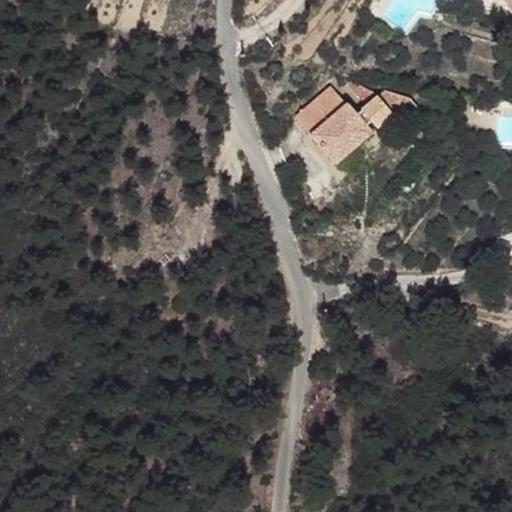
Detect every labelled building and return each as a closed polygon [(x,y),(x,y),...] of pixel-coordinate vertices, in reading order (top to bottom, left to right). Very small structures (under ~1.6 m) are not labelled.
[(511,12),(497,0),(491,0),(478,16),(508,42),(511,38),(511,12)] [(511,0),(497,0),(511,12),(511,0)] [(380,98),(391,121),(412,110),(401,88),(380,98)] [(321,105),(291,139),(308,156),(339,121),(321,105)] [(369,107),(349,131),(362,142),(369,134),(376,139),(388,125),(369,107)] [(339,121),(308,156),(338,180),(368,148),(362,142),(349,131),(339,121)] [(399,133),(388,125),(376,139),(393,153),(399,133)]
